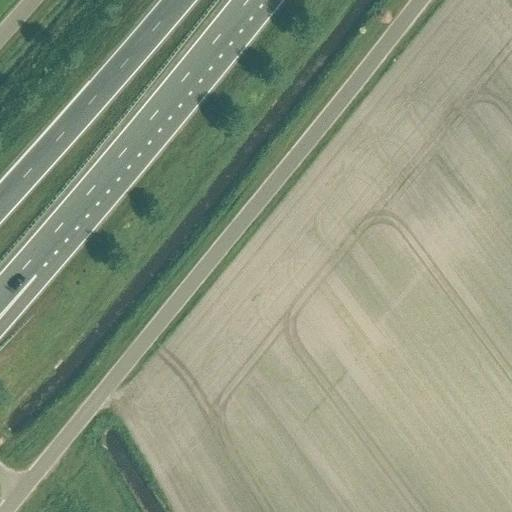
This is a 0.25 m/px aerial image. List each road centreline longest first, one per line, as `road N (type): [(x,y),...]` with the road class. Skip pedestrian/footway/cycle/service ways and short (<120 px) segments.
road 1 (unclassified): [(21,491),(419,0)]
road 2 (trunk): [(27,264),(244,0)]
road 3 (trunk): [(174,0),(0,202)]
